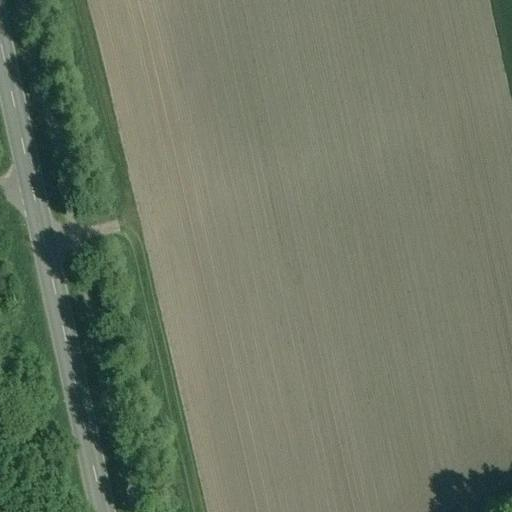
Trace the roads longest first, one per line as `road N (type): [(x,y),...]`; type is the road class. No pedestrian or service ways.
road 1 (secondary): [(106,511),(37,192)]
road 2 (secondary): [(37,192),(0,24)]
